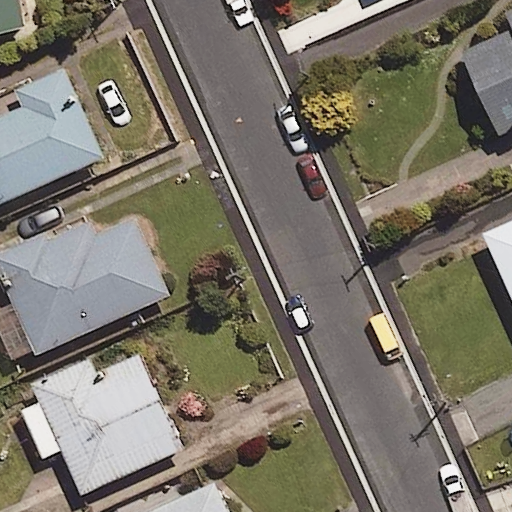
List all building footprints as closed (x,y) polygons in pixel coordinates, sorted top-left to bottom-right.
[(0,0),(0,27),(22,22),(15,0),(0,0)] [(511,122),(511,3),(502,8),(510,26),(461,47),(497,129),(511,122)] [(0,200),(103,154),(61,63),(13,85),(21,102),(0,111),(0,200)] [(511,211),(476,227),(511,306),(511,211)] [(166,292),(131,212),(94,229),(88,217),(45,236),(42,229),(0,247),(0,275),(34,351),(166,292)] [(181,446),(138,350),(94,369),(87,354),(28,380),(37,399),(18,407),(40,456),(58,448),(78,493),(181,446)] [(225,511),(210,478),(135,511),(225,511)]
